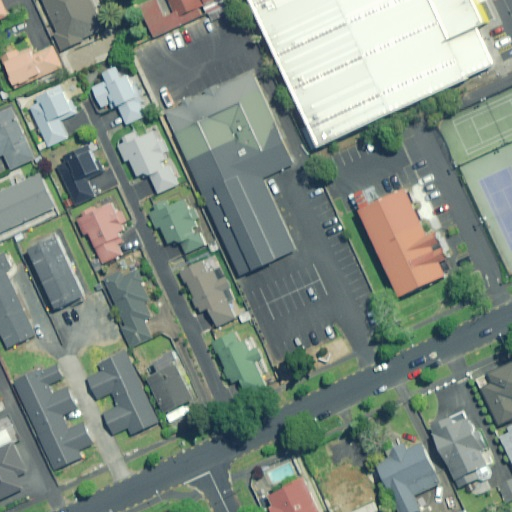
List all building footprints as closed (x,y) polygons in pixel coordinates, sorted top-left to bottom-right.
[(2,0),(0,0),(0,21),(10,17),(2,0)] [(105,30),(91,0),(43,0),(58,33),(55,35),(63,52),(85,42),(84,40),(105,30)] [(201,0),(167,0),(174,14),(166,18),(157,0),(154,0),(140,7),(154,37),(203,15),(200,9),(204,7),(201,0)] [(250,0),(320,151),(472,82),(472,80),(499,68),(482,31),(492,26),(482,5),(492,0),(491,0),(250,0)] [(63,69),(53,47),(35,55),(32,49),(19,54),(18,51),(1,58),(15,90),(63,69)] [(122,80),(120,76),(117,69),(103,75),(107,82),(93,89),(103,109),(111,105),(113,110),(118,107),(127,126),(147,117),(142,105),(144,104),(136,87),(133,88),(128,78),(122,80)] [(295,166),(253,74),(219,89),(217,86),(205,92),(207,95),(192,102),(190,98),(181,102),(183,106),(165,114),(241,279),(254,273),(254,274),(278,264),(277,262),(297,253),(263,180),(295,166)] [(49,149),(69,140),(61,122),(78,114),(72,102),(69,103),(62,87),(36,99),(39,105),(30,109),(49,149)] [(0,158),(5,156),(12,172),(36,160),(13,109),(0,114),(0,158)] [(136,134),(123,140),(125,144),(118,147),(126,163),(129,161),(137,178),(140,177),(148,173),(150,177),(158,196),(179,187),(170,167),(164,170),(163,167),(161,163),(167,160),(164,154),(168,152),(163,141),(159,143),(154,133),(149,136),(139,140),(136,134)] [(105,173),(100,161),(96,163),(88,146),(63,158),(65,164),(58,167),(76,207),(96,198),(87,178),(96,174),(97,177),(105,173)] [(0,193),(0,234),(56,209),(40,175),(0,193)] [(427,235),(406,188),(358,209),(398,298),(446,276),(440,263),(450,258),(437,230),(427,235)] [(167,201),(154,207),(156,212),(149,215),(156,231),(161,229),(169,246),(176,243),(178,247),(181,246),(186,256),(207,247),(201,235),(195,237),(192,231),(197,228),(195,223),(200,221),(194,209),(190,211),(185,202),(170,209),(167,201)] [(77,221),(84,237),(89,235),(103,266),(123,257),(118,247),(123,244),(119,234),(124,232),(121,226),(127,224),(121,213),(117,215),(113,205),(98,212),(96,208),(82,214),(84,218),(77,221)] [(29,253),(57,313),(86,299),(58,239),(29,253)] [(0,256),(0,333),(8,350),(36,337),(6,272),(13,270),(5,254),(0,256)] [(203,263),(180,274),(186,285),(188,285),(195,300),(192,301),(197,311),(199,309),(201,315),(209,311),(217,329),(237,320),(224,293),(232,290),(226,278),(219,281),(214,271),(208,274),(203,263)] [(144,283),(139,271),(124,278),(122,272),(105,280),(126,327),(122,329),(131,350),(153,339),(145,322),(153,319),(146,304),(151,302),(142,284),(144,283)] [(236,334),(212,344),(218,357),(220,356),(227,372),(225,373),(229,382),(232,381),(234,386),(241,382),(250,401),(270,392),(257,364),(264,361),(259,350),(252,353),(247,343),(242,346),(236,334)] [(104,413),(114,435),(128,428),(132,435),(159,423),(126,350),(99,363),(102,371),(88,378),(98,400),(113,393),(118,406),(104,413)] [(194,403),(178,368),(177,368),(175,365),(178,363),(174,355),(165,359),(165,361),(154,366),(159,376),(149,381),(165,416),(194,403)] [(492,384),(481,389),(498,427),(511,420),(511,362),(488,374),(492,384)] [(79,410),(69,389),(54,396),(50,387),(65,380),(58,366),(43,373),(42,370),(14,383),(55,472),(83,459),(80,453),(96,446),(85,423),(70,430),(64,417),(79,410)] [(475,432),(468,418),(454,425),(451,417),(430,427),(459,489),(479,479),(475,472),(488,466),(481,452),(488,449),(479,430),(475,432)] [(501,438),(511,461),(511,426),(508,428),(511,434),(501,438)] [(441,485),(422,443),(408,450),(405,443),(386,452),(389,458),(376,464),(397,511),(417,511),(422,510),(415,496),(441,485)] [(0,502),(25,491),(19,479),(28,474),(14,444),(0,450),(0,502)] [(330,511),(360,511),(363,511),(380,511),(378,505),(373,494),(369,495),(358,468),(350,463),(324,474),(326,480),(321,482),(328,498),(325,499),(330,511)] [(319,511),(304,478),(283,487),(284,490),(268,497),(273,507),(269,508),(270,511),(319,511)] [(511,501),(511,479),(498,486),(506,505),(511,501)]
